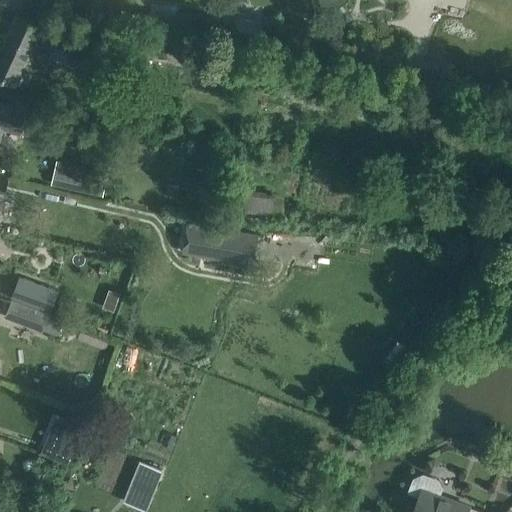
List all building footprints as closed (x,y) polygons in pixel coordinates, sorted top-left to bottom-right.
[(0,49),(0,77),(15,85),(25,89),(32,72),(23,67),(32,48),(83,72),(92,53),(41,30),(43,26),(16,14),(0,49)] [(214,32),(256,42),(262,20),(241,15),(240,21),(233,19),(233,17),(219,14),(214,32)] [(141,56),(182,65),(187,43),(146,34),(141,56)] [(436,82),(440,63),(414,57),(410,76),(436,82)] [(269,92),(272,78),(259,75),(255,97),(261,98),(262,91),(269,92)] [(0,137),(3,130),(20,136),(22,131),(23,131),(27,119),(26,119),(27,114),(0,103),(0,137)] [(108,171),(56,159),(51,185),(103,196),(108,171)] [(166,183),(164,195),(176,197),(178,185),(166,183)] [(234,209),(272,213),(274,194),(236,189),(234,209)] [(201,225),(196,254),(222,258),(221,262),(252,268),(258,235),(201,225)] [(19,268),(72,278),(78,246),(24,237),(19,268)] [(19,276),(11,299),(49,313),(57,290),(19,276)] [(42,330),(49,313),(11,299),(5,316),(42,330)] [(49,433),(41,452),(69,465),(83,432),(65,424),(59,438),(49,433)] [(419,497),(416,503),(412,511),(466,511),(469,506),(440,495),(443,488),(439,479),(423,472),(413,477),(407,492),(419,497)] [(133,481),(125,500),(145,508),(152,489),(133,481)]
